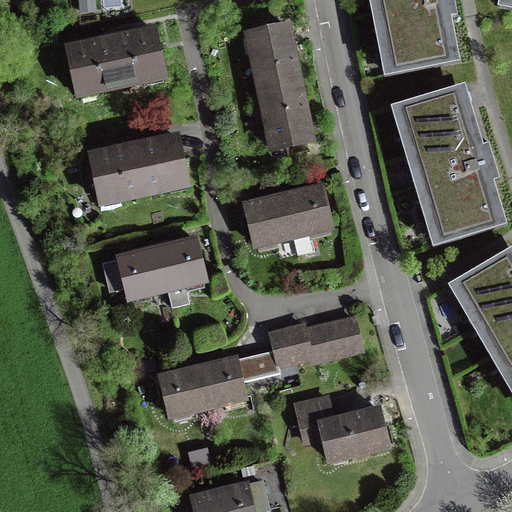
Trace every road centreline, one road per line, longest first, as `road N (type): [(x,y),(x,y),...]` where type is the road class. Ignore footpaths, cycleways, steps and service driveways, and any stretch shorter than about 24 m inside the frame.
road 1 (residential): [(461,510),(394,287),(333,0)]
road 2 (unclassified): [(0,166),(109,511)]
